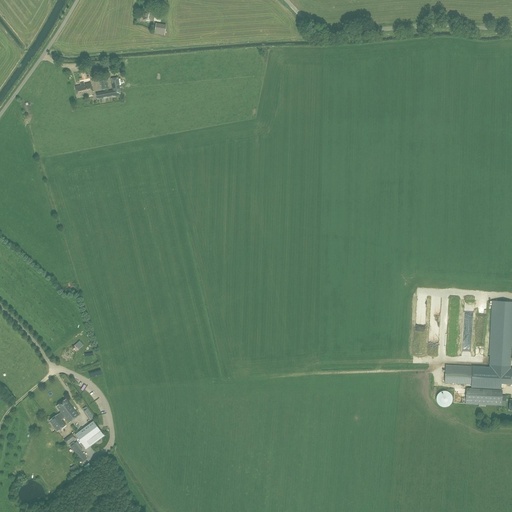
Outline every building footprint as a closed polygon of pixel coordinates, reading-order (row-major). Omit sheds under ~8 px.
[(145,8),(143,19),(153,21),(155,10),(145,8)] [(166,24),(156,23),(154,33),(164,35),(166,24)] [(78,98),(93,94),(91,83),(83,85),(82,83),(84,83),(84,82),(90,80),(89,77),(79,79),(81,85),(75,87),(78,98)] [(112,84),(113,90),(96,93),(97,98),(120,94),(119,83),(118,77),(111,78),(112,84)] [(73,309),(76,306),(70,300),(67,303),(73,309)] [(489,367),(489,368),(496,369),(497,366),(509,367),(511,320),(511,302),(493,301),(489,367)] [(445,365),(444,383),(471,384),(471,387),(500,388),(501,383),(511,383),(511,369),(509,370),(509,367),(497,366),(496,369),(489,368),(489,367),(468,366),(445,365)] [(437,401),(438,404),(441,406),(443,406),(446,406),(449,405),(451,403),(453,400),(453,398),(452,395),(451,393),(449,391),(446,390),(444,390),(441,390),(438,392),(437,395),(436,398),(437,401)] [(501,406),(502,391),(466,390),(465,404),(501,406)] [(57,432),(66,425),(61,419),(64,416),(69,423),(79,416),(66,399),(56,407),(61,413),(58,415),(50,421),(57,432)] [(104,435),(94,422),(76,435),(86,449),(104,435)] [(64,440),(68,445),(76,439),(72,434),(64,440)] [(87,458),(81,451),(76,455),(82,462),(87,458)]
